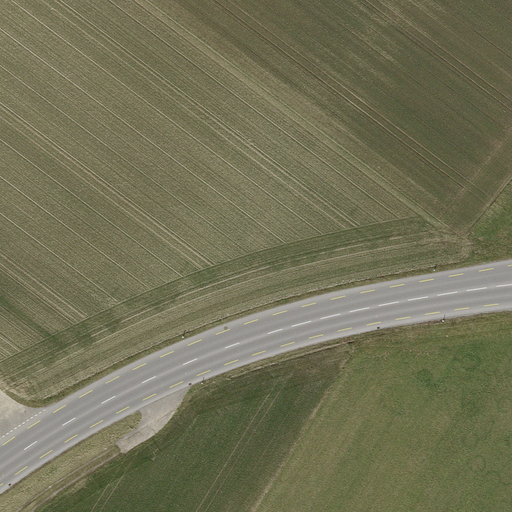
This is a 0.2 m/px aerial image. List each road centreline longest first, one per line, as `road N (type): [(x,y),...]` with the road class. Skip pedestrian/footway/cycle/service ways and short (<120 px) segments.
road 1 (tertiary): [(511,288),(369,311),(224,347),(49,434),(0,471)]
road 2 (track): [(30,511),(157,421),(154,377)]
